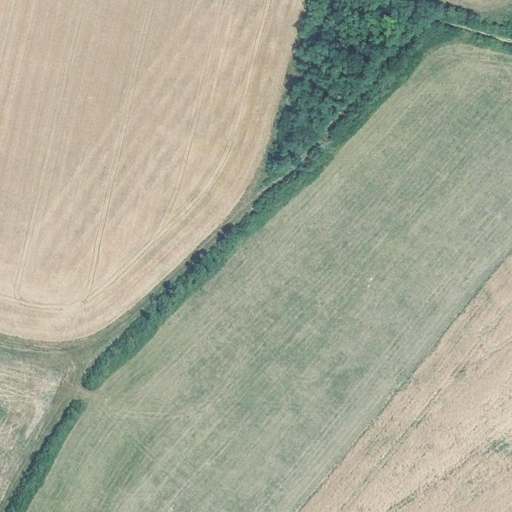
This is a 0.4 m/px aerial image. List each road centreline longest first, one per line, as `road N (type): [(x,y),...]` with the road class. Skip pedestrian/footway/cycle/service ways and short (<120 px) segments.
road 1 (track): [(0,339),(71,347),(118,325),(300,161),(426,18),(511,41)]
road 2 (track): [(242,209),(267,171),(320,0)]
road 3 (track): [(0,511),(101,337)]
